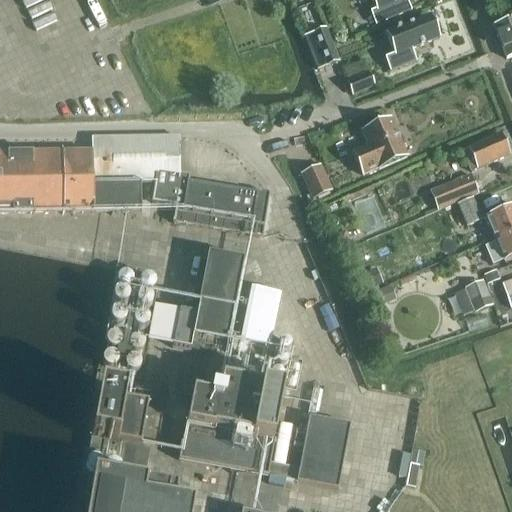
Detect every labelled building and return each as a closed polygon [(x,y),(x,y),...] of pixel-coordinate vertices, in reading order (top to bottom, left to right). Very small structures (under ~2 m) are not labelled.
[(411,12),(406,1),(407,0),(371,0),(376,11),(370,14),(375,26),(411,12)] [(386,35),(394,56),(385,60),(390,72),(416,62),(411,51),(439,40),(430,17),(386,35)] [(511,20),(493,27),(506,60),(511,57),(511,20)] [(339,63),(325,29),(305,38),(318,71),(339,63)] [(347,84),(352,96),(374,88),(369,75),(347,84)] [(378,171),(407,159),(390,120),(362,133),(368,147),(352,154),(362,177),(378,170),(378,171)] [(462,152),(471,174),(509,157),(500,135),(462,152)] [(140,185),(155,185),(157,172),(179,175),(179,141),(179,139),(92,140),(92,154),(62,154),(62,153),(61,153),(61,154),(0,155),(0,214),(140,212),(140,185)] [(331,193),(319,167),(301,175),(313,201),(331,193)] [(152,203),(175,207),(184,208),(188,184),(189,177),(179,175),(157,172),(155,185),(152,203)] [(431,194),(439,212),(479,195),(471,177),(431,194)] [(184,208),(175,207),(172,224),(261,239),(269,197),(267,194),(255,192),(255,195),(188,184),(184,208)] [(482,222),(472,200),(458,206),(467,228),(482,222)] [(511,208),(486,220),(494,241),(511,233),(511,208)] [(511,233),(494,241),(496,244),(485,248),(493,267),(511,258),(511,233)] [(192,344),(212,348),(226,351),(243,263),(207,256),(195,317),(179,314),(172,350),(190,353),(192,344)] [(113,288),(154,296),(157,276),(115,268),(113,288)] [(361,276),(368,291),(383,284),(377,269),(361,276)] [(486,295),(477,273),(462,279),(471,302),(486,295)] [(484,278),(487,285),(497,281),(495,274),(484,278)] [(511,282),(502,286),(511,310),(511,309),(511,282)] [(126,308),(128,303),(126,298),(120,295),(115,298),(113,303),(115,308),(120,310),(126,308)] [(149,313),(151,307),(149,302),(144,300),(138,302),(136,307),(138,313),(144,315),(149,313)] [(257,313),(250,345),(264,348),(270,316),(257,313)] [(122,328),(124,323),(122,317),(117,315),(111,317),(109,323),(111,328),(117,330),(122,328)] [(146,332),(148,327),(146,321),(140,319),(135,321),(133,327),(135,332),(140,334),(146,332)] [(119,348),(121,343),(119,337),(113,335),(108,337),(106,343),(108,348),(113,350),(119,348)] [(142,352),(144,347),(142,341),(137,339),(131,341),(129,347),(131,352),(137,354),(142,352)] [(244,357),(246,351),(244,346),(238,343),(233,346),(230,351),(233,357),(238,359),(244,357)] [(103,364),(106,369),(108,370),(109,370),(111,370),(116,367),(117,361),(114,356),(108,355),(103,359),(103,364)] [(126,368),(130,373),(131,374),(133,374),(135,374),(140,371),(141,365),(137,360),(132,359),(127,363),(126,368)] [(282,369),(284,365),(282,361),(278,360),(274,362),(274,367),(278,370),(282,369)] [(237,374),(239,370),(237,365),(232,364),(228,367),(228,372),(232,376),(237,374)] [(243,372),(242,378),(264,382),(266,376),(243,372)] [(280,382),(282,378),(280,373),(275,372),(271,375),(271,380),(275,384),(280,382)] [(218,399),(208,397),(192,394),(187,426),(185,426),(179,462),(268,479),(268,478),(296,483),(296,484),(338,492),(350,427),(309,419),(299,469),(271,464),(275,442),(273,442),(283,391),(262,387),(262,388),(222,380),(218,399)] [(91,440),(140,448),(147,407),(124,403),(126,395),(100,390),(91,440)] [(86,466),(84,476),(94,477),(93,478),(141,486),(143,475),(145,476),(149,452),(139,450),(140,448),(91,440),(86,466)] [(418,467),(410,466),(406,487),(414,489),(418,467)] [(191,511),(192,509),(166,505),(169,493),(146,489),(146,487),(141,486),(93,478),(87,511),(191,511)]
